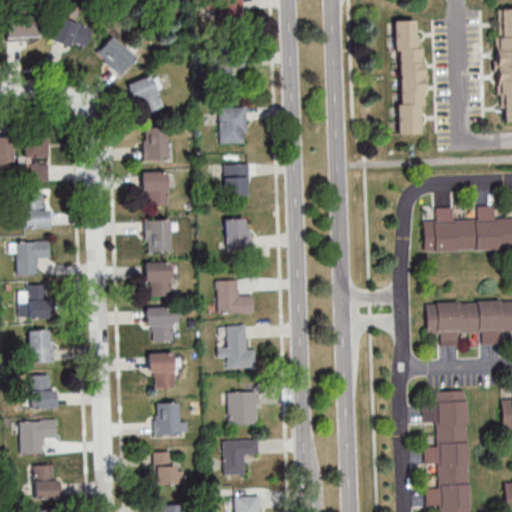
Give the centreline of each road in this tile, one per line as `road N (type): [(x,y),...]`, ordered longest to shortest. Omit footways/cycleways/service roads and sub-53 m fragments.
road 1 (secondary): [(284,0),(306,511)]
road 2 (secondary): [(348,511),(331,0)]
road 3 (residential): [(108,511),(93,141),(85,108),(59,92)]
road 4 (residential): [(511,181),(434,184),(412,197),(403,369)]
road 5 (residential): [(403,511),(403,369)]
road 6 (residential): [(462,140),(458,0)]
